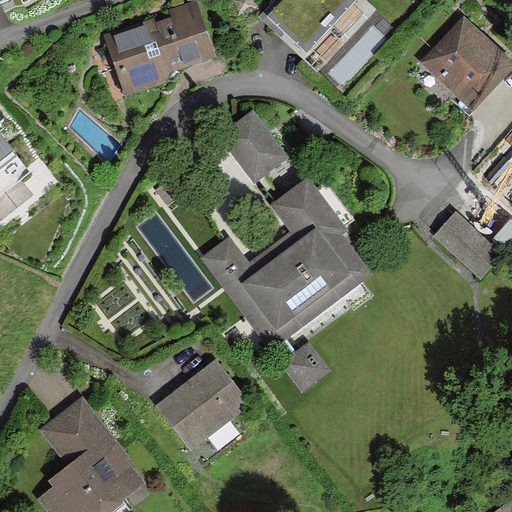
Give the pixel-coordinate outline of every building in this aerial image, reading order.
[(277,0),(261,17),(318,70),(374,12),(361,0),(277,0)] [(201,4),(107,35),(128,95),(221,64),(201,4)] [(511,67),(463,19),(420,66),(474,110),(511,70),(511,67)] [(201,257),(281,365),(397,280),(259,94),(209,130),(285,233),(252,257),(234,233),(201,257)] [(0,116),(0,155),(19,142),(0,116)] [(503,247),(464,207),(430,240),(470,280),(503,247)] [(222,361),(158,406),(192,453),(255,408),(222,361)] [(113,511),(152,482),(87,399),(48,430),(74,463),(40,490),(57,511),(113,511)] [(511,511),(511,503),(500,511),(511,511)]
